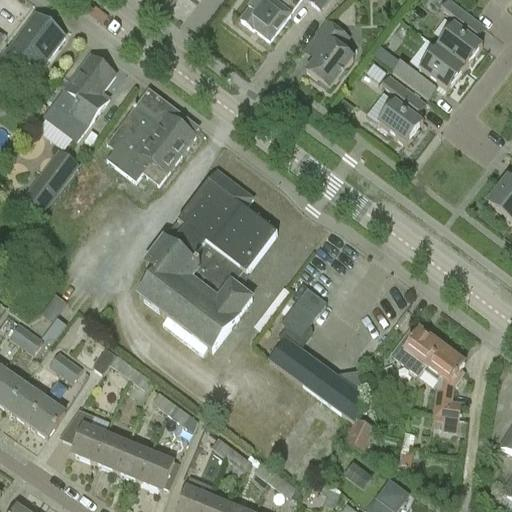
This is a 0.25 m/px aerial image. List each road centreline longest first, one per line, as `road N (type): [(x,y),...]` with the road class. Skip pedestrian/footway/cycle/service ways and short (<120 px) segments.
road 1 (primary): [(511,324),(74,0)]
road 2 (residential): [(495,154),(456,125),(511,57)]
